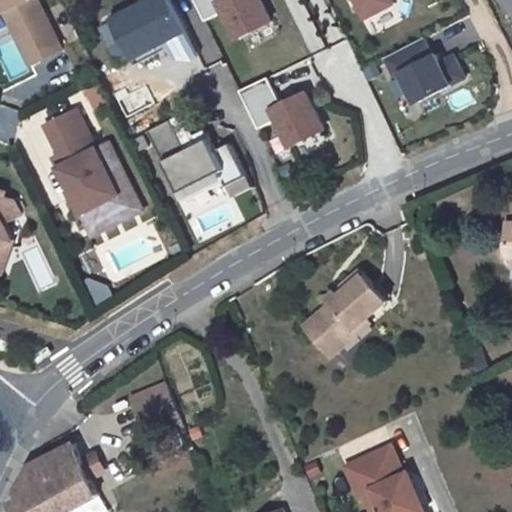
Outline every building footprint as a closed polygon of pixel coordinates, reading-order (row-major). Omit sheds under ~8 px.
[(0,0),(0,12),(7,9),(14,6),(41,61),(65,48),(40,0),(0,0)] [(173,0),(162,0),(116,25),(134,61),(147,54),(170,42),(177,54),(197,44),(190,32),(173,0)] [(201,0),(211,19),(229,10),(243,37),(277,20),(266,0),(201,0)] [(286,0),(311,53),(327,46),(305,0),(286,0)] [(398,2),(397,0),(362,0),(371,17),(398,2)] [(14,6),(7,9),(34,64),(41,61),(14,6)] [(212,32),(196,37),(204,63),(220,58),(212,32)] [(420,102),(469,77),(458,55),(445,62),(440,53),(437,55),(427,37),(389,56),(399,75),(405,72),(420,102)] [(239,71),(250,66),(238,43),(227,48),(239,71)] [(292,94),(322,83),(314,61),(284,71),(292,94)] [(274,76),(246,89),(264,127),(282,119),(295,146),(329,130),(311,91),(287,103),(274,76)] [(99,147),(80,109),(47,125),(62,153),(56,157),(89,223),(127,203),(99,147)] [(197,138),(185,114),(174,119),(189,150),(200,144),(197,138)] [(249,176),(233,143),(218,150),(209,132),(197,138),(200,144),(189,150),(174,119),(152,130),(183,192),(222,173),(227,182),(229,186),(249,176)] [(111,141),(99,147),(127,203),(89,223),(95,235),(145,209),(111,141)] [(227,182),(222,173),(183,192),(188,202),(227,182)] [(235,197),(255,187),(249,176),(229,186),(235,197)] [(7,191),(0,189),(0,246),(13,240),(5,221),(22,213),(15,200),(6,196),(7,191)] [(446,291),(460,286),(446,249),(432,254),(446,291)] [(363,270),(331,299),(335,303),(309,324),(324,343),(337,331),(349,346),(363,334),(359,329),(391,301),(363,270)] [(337,331),(324,343),(336,357),(349,346),(337,331)] [(168,376),(132,391),(146,428),(182,413),(168,376)] [(79,444),(31,468),(17,492),(20,499),(12,502),(17,511),(73,511),(103,496),(95,479),(105,474),(96,456),(86,461),(79,444)] [(395,446),(354,464),(367,493),(374,511),(429,511),(412,473),(408,475),(395,446)] [(354,464),(349,466),(362,496),(367,493),(354,464)]
